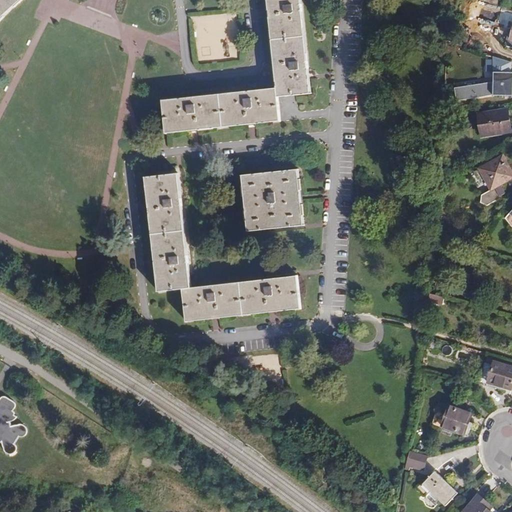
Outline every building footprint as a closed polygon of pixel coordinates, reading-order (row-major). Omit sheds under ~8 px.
[(0,0),(0,20),(22,0),(0,0)] [(266,0),(276,89),(162,101),(166,134),(281,121),(278,98),(311,94),(300,0),(266,0)] [(511,96),(511,72),(511,73),(511,63),(493,57),(493,72),(493,96),(511,96)] [(479,124),(482,136),(509,132),(506,110),(477,115),(478,124),(479,124)] [(479,169),(491,190),(511,178),(511,172),(503,155),(479,169)] [(298,170),(242,176),(248,232),(304,226),(298,170)] [(191,288),(178,174),(145,178),(158,292),(183,289),(187,323),(301,309),(297,276),(191,288)] [(511,366),(494,361),(488,383),(511,390),(511,386),(511,366)] [(16,418),(14,416),(15,414),(13,411),(16,407),(15,405),(15,404),(14,403),(13,402),(12,401),(5,397),(4,397),(2,397),(1,398),(0,399),(0,441),(2,442),(4,450),(5,452),(7,453),(9,454),(10,454),(11,454),(12,454),(13,454),(14,453),(15,452),(16,451),(16,450),(16,448),(16,446),(15,445),(15,444),(14,443),(18,437),(23,437),(24,436),(25,434),(26,433),(27,432),(27,431),(27,429),(26,428),(25,427),(24,425),(22,425),(20,425),(10,427),(10,422),(13,421),(16,418)] [(450,406),(439,433),(449,437),(451,431),(464,435),(472,414),(450,406)] [(425,470),(429,454),(410,450),(406,465),(425,470)] [(458,493),(435,471),(420,487),(419,488),(426,495),(430,491),(440,501),(445,506),(458,493)] [(154,494),(157,478),(128,472),(125,487),(154,494)] [(426,495),(419,488),(417,490),(424,497),(426,495)] [(440,501),(430,491),(426,495),(424,497),(430,502),(435,507),(440,501)] [(478,494),(462,511),(490,511),(493,508),(478,494)]
